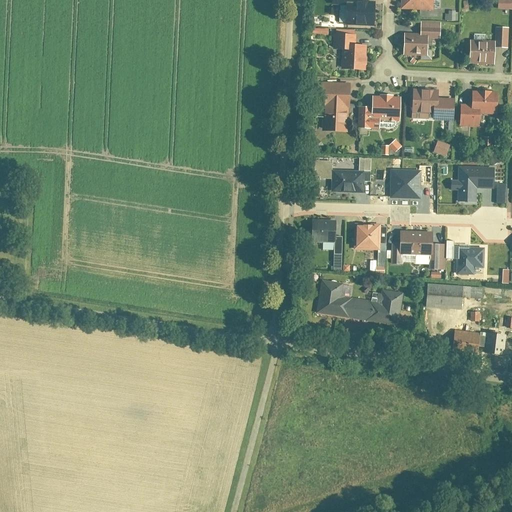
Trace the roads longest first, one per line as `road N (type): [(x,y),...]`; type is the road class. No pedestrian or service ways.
road 1 (residential): [(0,299),(276,342)]
road 2 (residential): [(276,342),(511,376)]
road 3 (residential): [(292,0),(282,209)]
road 4 (residential): [(282,209),(489,221)]
road 5 (residential): [(511,77),(385,72),(390,0)]
road 6 (residential): [(282,209),(276,342)]
